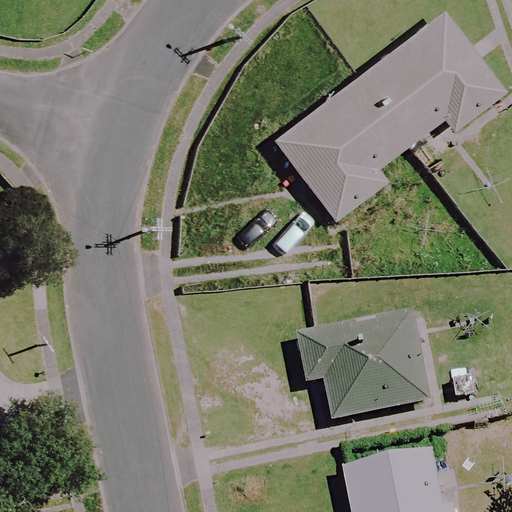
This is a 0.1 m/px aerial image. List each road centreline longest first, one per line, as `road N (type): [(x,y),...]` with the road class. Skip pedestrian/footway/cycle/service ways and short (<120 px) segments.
road 1 (residential): [(142,511),(97,285),(92,138)]
road 2 (residential): [(92,138),(151,46),(198,0)]
